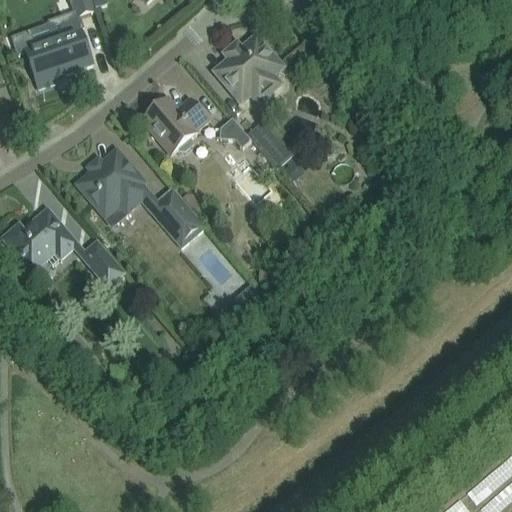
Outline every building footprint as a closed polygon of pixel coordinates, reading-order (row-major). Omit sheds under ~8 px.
[(89,0),(68,0),(76,22),(95,16),(89,0)] [(93,69),(81,33),(54,43),(55,46),(26,56),(38,92),(56,86),(54,80),(65,76),(66,78),(93,69)] [(218,76),(242,103),(251,95),(254,98),(264,99),(271,93),(272,83),(270,80),(279,72),(255,44),(243,55),(241,51),(236,50),(232,51),(229,54),(227,58),(228,62),(231,65),(218,76)] [(142,125),(171,159),(178,153),(180,156),(185,156),(192,150),(192,146),(190,143),(197,137),(196,135),(208,125),(190,104),(178,115),(168,103),(158,111),(159,113),(153,118),(152,116),(142,125)] [(235,145),(242,153),(251,145),(249,142),(232,123),(220,133),(219,143),(235,145)] [(249,142),(251,145),(275,172),(290,159),(264,129),(249,142)] [(105,220),(119,207),(127,216),(141,205),(183,252),(206,232),(172,194),(156,208),(140,189),(143,187),(117,157),(103,169),(99,164),(89,172),(93,177),(79,189),(105,220)] [(3,243),(26,270),(42,257),(52,270),(77,249),(47,214),(34,225),(36,227),(25,236),(19,229),(3,243)] [(97,247),(82,260),(108,291),(123,278),(97,247)] [(227,282),(246,272),(234,250),(214,261),(219,270),(220,269),(227,282)] [(265,289),(242,301),(253,322),(277,310),(265,289)]
